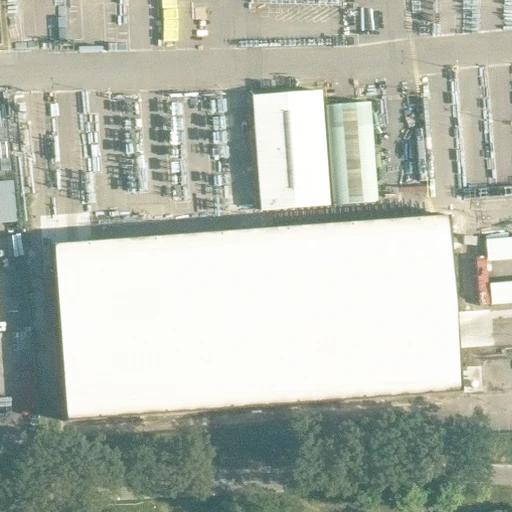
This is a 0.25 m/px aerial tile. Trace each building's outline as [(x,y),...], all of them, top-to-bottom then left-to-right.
[(251,96),(259,210),(329,205),(320,91),(251,96)] [(324,106),(326,125),(332,205),(376,201),(370,122),(369,103),(324,106)] [(0,224),(15,223),(12,182),(0,183),(0,224)] [(448,214),(51,245),(65,423),(462,391),(448,214)] [(511,238),(485,240),(487,260),(511,258),(511,238)] [(511,286),(489,288),(491,305),(511,302),(511,286)] [(511,348),(499,349),(501,393),(511,392),(511,348)]
